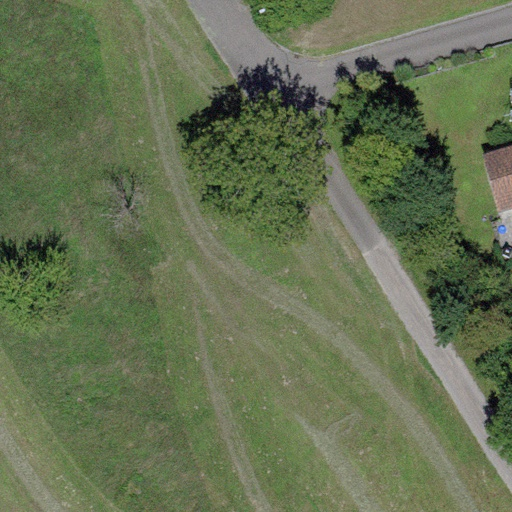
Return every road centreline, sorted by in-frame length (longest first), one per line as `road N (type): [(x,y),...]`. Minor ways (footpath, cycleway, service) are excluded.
road 1 (residential): [(511,449),(279,95)]
road 2 (residential): [(279,95),(511,30)]
